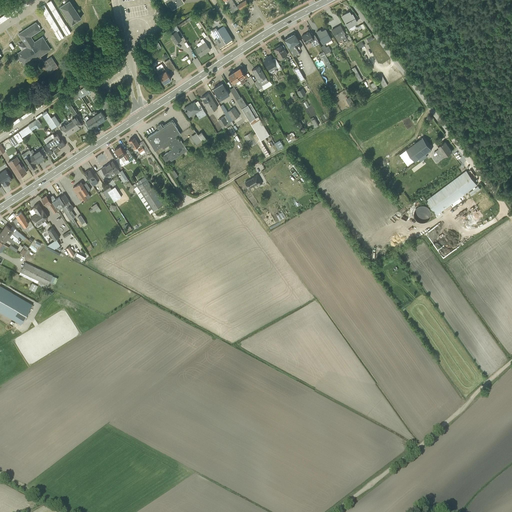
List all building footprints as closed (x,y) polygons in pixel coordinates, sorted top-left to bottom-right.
[(71,25),(81,18),(69,0),(68,0),(66,2),(64,0),(62,1),(64,4),(59,6),(71,25)] [(172,10),(184,3),(181,0),(163,0),(167,7),(169,6),(172,10)] [(221,0),(222,2),(223,1),(231,15),(240,10),(248,5),(245,0),(237,5),(237,6),(236,6),(232,0),(221,0)] [(219,47),(232,39),(221,23),(219,25),(218,24),(219,23),(219,21),(220,20),(212,8),(203,14),(206,19),(210,16),(213,20),(210,23),(210,25),(211,26),(210,27),(212,30),(209,32),(219,47)] [(354,24),(357,23),(353,15),(351,16),(349,12),(342,16),(350,31),(356,28),(354,24)] [(204,30),(205,30),(195,14),(178,26),(179,28),(195,17),(204,30)] [(193,19),(199,29),(201,28),(195,19),(195,18),(193,19)] [(21,61),(24,65),(35,58),(36,59),(51,50),(42,37),(34,42),(31,37),(41,30),(39,27),(40,27),(38,24),(37,25),(36,22),(18,34),(23,42),(18,45),(21,50),(15,54),(20,62),(21,61)] [(175,44),(182,40),(176,31),(179,30),(176,25),(172,27),(173,27),(167,31),(169,35),(175,44)] [(347,40),(345,36),(344,35),(345,34),(340,26),(332,31),(338,42),(342,40),(344,42),(347,40)] [(323,45),(331,40),(325,30),(321,32),(320,30),(316,32),(323,45)] [(313,47),(319,43),(314,35),(312,37),(309,32),(301,36),(306,44),(308,43),(310,42),(313,47)] [(300,42),(295,34),(284,40),(293,55),(294,55),(295,57),(297,56),(297,57),(300,55),(297,51),(300,49),(298,45),(298,46),(296,44),(300,42)] [(200,57),(210,50),(205,42),(202,39),(200,41),(202,44),(195,49),(200,57)] [(158,49),(161,47),(157,40),(154,42),(150,45),(151,46),(149,47),(151,50),(153,49),(154,50),(157,48),(158,49)] [(280,59),(288,55),(284,48),(283,49),(280,45),(274,49),(280,59)] [(321,47),(327,57),(331,55),(330,52),(331,51),(328,46),(326,48),(324,45),(321,47)] [(328,69),(331,67),(323,52),(318,55),(322,61),(323,60),(328,69)] [(269,72),(277,68),(280,66),(275,58),(273,59),(271,57),(269,59),(267,56),(265,57),(265,61),(263,62),(269,72)] [(47,73),(58,68),(53,57),(41,62),(47,73)] [(171,72),(176,69),(169,59),(164,62),(171,72)] [(164,83),(171,79),(161,64),(156,67),(154,68),(164,83)] [(270,80),(268,81),(264,75),(259,66),(252,70),(257,79),(254,83),(259,90),(260,92),(273,84),(270,80)] [(301,83),(305,80),(298,67),(293,69),(301,83)] [(359,83),(362,81),(355,67),(352,69),(359,83)] [(246,75),(245,75),(240,68),(234,72),(241,83),(243,86),(249,83),(251,85),(254,83),(250,76),(248,78),(246,75)] [(241,83),(234,72),(228,76),(230,79),(229,80),(232,84),(234,87),(241,83)] [(377,77),(383,88),(387,85),(381,75),(377,77)] [(369,85),(373,91),(378,89),(374,82),(369,85)] [(221,101),(229,95),(222,83),(213,89),(221,101)] [(78,93),(80,96),(81,98),(91,91),(87,86),(77,92),(78,93)] [(234,87),(230,90),(256,133),(260,140),(269,135),(258,117),(250,104),(246,106),(241,97),(240,98),(234,87)] [(300,98),(306,94),(302,88),(297,91),(297,92),(297,93),(299,97),(300,97),(300,98)] [(70,103),(80,96),(78,93),(67,99),(70,103)] [(210,112),(217,108),(209,93),(201,98),(210,112)] [(74,115),(76,113),(69,102),(66,99),(64,101),(74,115)] [(100,105),(103,109),(108,106),(108,105),(109,104),(107,100),(106,101),(104,99),(99,102),(100,105)] [(199,119),(206,115),(200,105),(197,106),(194,102),(184,108),(189,117),(195,113),(199,119)] [(39,105),(21,117),(22,119),(40,108),(39,106),(40,106),(39,105)] [(234,107),(227,112),(223,105),(220,106),(226,116),(231,124),(232,126),(233,124),(231,121),(240,116),(234,107)] [(46,110),(42,113),(43,115),(42,115),(52,129),(57,126),(51,117),(46,110)] [(100,122),(106,119),(100,111),(93,116),(98,124),(101,123),(100,122)] [(51,117),(57,126),(60,124),(54,115),(51,117)] [(74,130),(81,125),(75,115),(71,118),(72,120),(69,122),(74,130)] [(98,124),(93,116),(89,118),(87,116),(84,118),(90,129),(95,125),(96,126),(98,124)] [(227,127),(231,124),(226,116),(223,117),(218,120),(222,127),(221,127),(223,130),(227,127)] [(28,125),(31,130),(36,127),(37,128),(40,126),(39,125),(41,124),(37,118),(28,125)] [(315,128),(319,126),(315,119),(314,119),(313,118),(310,119),(311,121),(315,128)] [(166,164),(187,150),(181,141),(179,141),(176,137),(180,134),(172,121),(164,126),(162,123),(156,127),(158,130),(146,138),(155,151),(161,146),(163,149),(164,148),(166,150),(169,148),(169,145),(172,149),(162,156),(166,164)] [(74,130),(69,122),(65,125),(64,123),(60,125),(66,135),(74,130)] [(301,134),(305,132),(300,122),(296,124),(301,134)] [(236,134),(232,126),(231,124),(227,127),(232,136),(236,134)] [(22,137),(32,131),(31,130),(28,125),(18,132),(22,137)] [(198,134),(202,141),(203,142),(206,139),(201,132),(198,134)] [(270,155),(260,140),(256,133),(253,135),(251,132),(244,137),(250,147),(257,143),(266,157),(270,155)] [(60,149),(65,145),(62,140),(59,141),(58,139),(60,138),(57,134),(56,134),(54,135),(53,134),(52,133),(44,139),(47,144),(44,146),(49,154),(53,152),(52,150),(58,146),(60,149)] [(196,145),(202,141),(198,134),(196,133),(190,137),(196,145)] [(291,134),(291,133),(285,137),(289,144),(296,140),(294,137),(293,137),(294,136),(292,133),(291,134)] [(13,146),(18,143),(13,135),(8,139),(13,146)] [(143,141),(138,144),(134,138),(129,141),(136,154),(139,152),(141,155),(148,150),(143,141)] [(406,150),(415,162),(432,150),(423,138),(406,150)] [(278,150),(283,147),(279,141),(274,144),(278,150)] [(439,161),(452,152),(445,142),(438,147),(439,149),(436,151),(438,155),(436,156),(439,161)] [(9,158),(13,156),(12,153),(16,152),(14,146),(5,150),(9,158)] [(129,158),(132,156),(128,150),(125,151),(124,149),(122,150),(120,146),(114,150),(119,158),(120,157),(123,162),(129,158)] [(22,154),(31,168),(36,165),(35,165),(38,163),(30,151),(29,149),(22,154)] [(32,149),(30,151),(38,163),(41,161),(40,160),(45,157),(40,149),(34,152),(32,149)] [(18,178),(27,172),(22,165),(17,156),(8,162),(18,178)] [(120,172),(113,161),(102,169),(104,173),(103,173),(105,176),(106,176),(107,177),(108,179),(120,172)] [(301,170),(302,170),(296,162),(288,169),(296,180),(303,174),(301,170)] [(9,181),(12,179),(5,169),(0,172),(0,179),(4,186),(10,182),(9,181)] [(93,186),(98,183),(90,170),(85,174),(93,186)] [(477,185),(466,171),(426,201),(437,215),(477,185)] [(262,182),(257,174),(252,176),(253,177),(245,182),(245,184),(247,188),(247,187),(248,189),(257,184),(258,186),(262,184),(261,182),(262,182)] [(145,177),(131,186),(133,189),(134,188),(150,214),(153,212),(163,205),(145,177)] [(82,202),(90,197),(88,193),(87,192),(91,190),(86,183),(83,185),(81,183),(73,188),(82,202)] [(69,201),(64,194),(59,197),(73,219),(75,217),(71,210),(74,208),(71,205),(69,201)] [(53,213),(57,211),(52,202),(51,203),(46,195),(41,199),(46,206),(46,207),(48,205),(53,213)] [(76,223),(73,219),(59,197),(56,200),(53,195),(50,197),(58,210),(62,208),(73,225),(76,223)] [(36,226),(48,218),(42,210),(38,204),(33,208),(36,213),(30,217),(36,226)] [(96,204),(91,207),(92,208),(89,210),(91,213),(95,210),(97,213),(101,211),(99,208),(96,204)] [(431,217),(431,215),(431,213),(431,212),(430,210),(429,209),(427,207),(426,207),(424,206),(422,206),(421,206),(419,207),(418,207),(416,208),(415,210),(414,211),(414,213),(413,215),(413,216),(414,218),(415,220),(416,221),(417,222),(419,223),(420,224),(422,224),(424,224),(426,223),(427,222),(429,221),(430,220),(431,218),(431,217)] [(23,228),(28,224),(25,219),(26,219),(21,212),(17,214),(18,215),(16,216),(17,218),(13,221),(17,227),(20,225),(23,228)] [(130,221),(132,225),(145,218),(143,214),(130,221)] [(84,227),(87,225),(81,215),(77,218),(84,227)] [(12,226),(10,229),(6,226),(2,231),(18,244),(20,241),(17,239),(19,236),(24,240),(25,237),(12,226)] [(56,239),(59,237),(52,227),(47,230),(54,241),(47,245),(54,249),(58,247),(59,248),(59,247),(60,247),(60,246),(60,245),(56,239)] [(18,244),(2,231),(0,233),(0,238),(5,243),(7,240),(13,245),(13,244),(16,246),(17,246),(18,247),(20,245),(18,244)] [(59,256),(60,253),(47,246),(45,249),(59,256)] [(71,257),(75,255),(69,247),(66,249),(71,257)] [(396,255),(373,269),(374,272),(397,257),(396,255)] [(25,262),(19,275),(46,288),(50,281),(52,282),(52,283),(55,284),(57,279),(55,278),(54,278),(52,277),(52,276),(25,262)] [(28,289),(34,292),(38,287),(32,283),(28,289)] [(32,305),(0,286),(0,313),(15,322),(14,324),(19,327),(20,325),(21,325),(32,305)]
